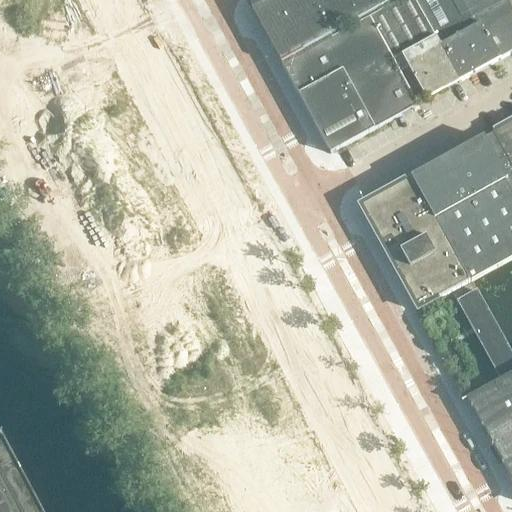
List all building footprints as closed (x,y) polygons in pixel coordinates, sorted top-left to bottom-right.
[(418,107),(417,105),(393,63),(435,40),(413,0),(404,0),(401,2),(370,19),(339,36),(319,0),(272,0),(252,11),(281,66),(282,67),(331,155),(418,107)] [(370,19),(359,0),(319,0),(339,36),(370,19)] [(401,2),(400,0),(359,0),(370,19),(401,2)] [(511,54),(511,13),(504,0),(413,0),(435,40),(460,83),(511,54)] [(460,83),(435,40),(393,63),(417,105),(426,101),(426,102),(460,83)] [(511,119),(492,130),(494,133),(493,133),(493,134),(511,167),(511,119)] [(511,167),(493,134),(485,139),(484,138),(411,179),(469,283),(511,259),(511,167)] [(469,283),(411,179),(360,207),(418,312),(469,283)] [(457,304),(498,378),(511,370),(511,352),(478,292),(457,304)] [(511,374),(467,399),(467,400),(467,401),(511,482),(511,374)] [(0,511),(46,511),(1,425),(0,425),(0,511)]
